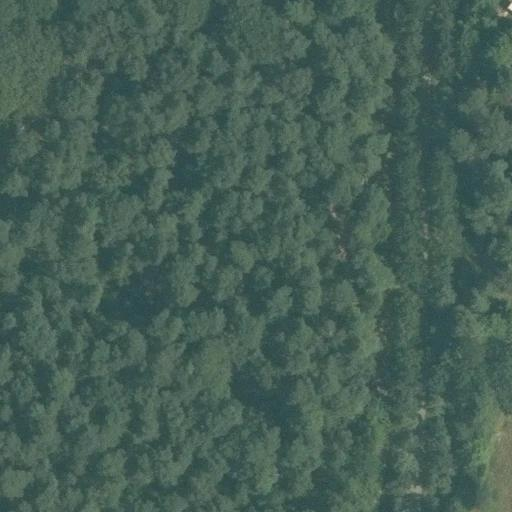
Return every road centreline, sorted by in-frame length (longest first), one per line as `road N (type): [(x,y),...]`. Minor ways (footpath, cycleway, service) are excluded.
road 1 (track): [(381,511),(382,352),(328,199),(321,0)]
road 2 (unclassified): [(412,511),(424,0)]
